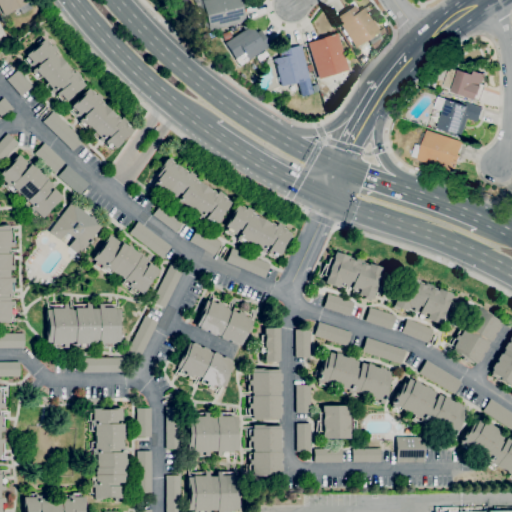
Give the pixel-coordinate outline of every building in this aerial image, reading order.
[(3,15),(0,9),(0,0),(28,0),(29,1),(3,15)] [(208,30),(201,0),(240,0),(246,24),(239,26),(238,23),(208,30)] [(355,47),(337,20),(337,21),(335,18),(354,5),(358,11),(363,7),(379,31),(378,32),(381,37),(371,44),(367,39),(355,47)] [(240,65),(236,58),(235,58),(224,42),(250,25),(255,33),(260,29),(271,46),(265,49),(265,48),(240,65)] [(224,40),(221,34),(229,31),(232,37),(224,40)] [(204,41),(201,35),(207,32),(210,39),(204,41)] [(318,79),(307,42),(337,32),(348,69),(318,79)] [(61,101),(56,95),(55,93),(60,89),(58,86),(51,93),(49,90),(48,91),(43,86),(47,83),(41,77),(40,77),(39,76),(37,78),(32,72),(31,70),(38,64),(35,60),(30,65),(29,64),(29,65),(24,59),(26,57),(25,55),(32,49),(33,50),(37,46),(36,45),(43,38),(46,42),(48,41),(51,45),(52,44),(56,49),(54,50),(58,54),(57,55),(69,68),(68,69),(70,68),(73,72),(75,70),(79,75),(78,76),(82,80),(81,81),(84,85),(77,91),(76,90),(71,94),(72,95),(65,101),(64,99),(61,101)] [(281,86),(274,58),(279,57),(278,50),(300,44),(301,47),(300,48),(308,79),(281,86)] [(480,101),(475,100),(451,92),(452,89),(443,86),(449,68),(458,71),(459,70),(473,75),(475,72),(483,75),(483,74),(485,74),(482,84),(485,86),(480,101)] [(20,96),(5,79),(16,69),(31,86),(20,96)] [(111,149),(104,143),(109,137),(107,135),(99,142),(92,135),(94,132),(87,126),(85,128),(77,121),(85,114),(82,111),(77,117),(70,110),(72,107),(70,106),(76,99),(78,100),(82,96),(81,94),(87,88),(91,91),(92,90),(95,93),(96,92),(101,97),(99,99),(103,103),(115,115),(114,115),(115,116),(116,115),(120,118),(121,117),(126,121),(125,122),(129,126),(128,127),(131,130),(124,137),(120,140),(121,141),(115,148),(113,147),(111,149)] [(1,118),(0,116),(0,99),(2,97),(12,108),(1,118)] [(462,137),(438,129),(443,113),(435,110),(439,98),(447,101),(448,100),(465,106),(466,103),(483,109),(478,123),(467,119),(462,137)] [(72,151),(41,121),(51,111),(82,140),(72,151)] [(454,173),(417,160),(417,159),(411,157),(415,144),(418,145),(422,133),(426,134),(427,130),(463,143),(458,156),(459,156),(454,173)] [(0,161),(0,140),(7,133),(17,142),(0,161)] [(54,173),(33,153),(43,143),(64,162),(54,173)] [(36,218),(29,211),(30,210),(23,203),(26,201),(23,198),(23,197),(18,192),(17,193),(14,190),(12,192),(6,187),(5,188),(0,183),(0,179),(1,179),(0,178),(0,172),(5,167),(6,168),(11,162),(10,161),(17,154),(26,163),(23,166),(25,168),(29,164),(34,168),(35,167),(39,171),(38,171),(43,176),(44,176),(47,179),(46,180),(51,185),(47,189),(49,192),(52,188),(61,197),(54,204),(54,203),(48,209),(49,210),(41,218),(39,215),(36,218)] [(212,224),(206,220),(206,219),(205,218),(209,213),(206,210),(200,218),(198,217),(197,218),(192,214),(194,210),(190,208),(191,207),(187,204),(186,206),(185,205),(183,208),(176,203),(177,202),(175,201),(181,194),(178,192),(174,198),(172,196),(172,197),(165,193),(166,192),(162,189),(160,192),(154,188),(154,187),(152,185),(157,177),(155,176),(159,171),(157,170),(165,159),(166,160),(168,156),(171,159),(169,161),(174,164),(182,169),(182,170),(183,171),(184,170),(188,172),(188,171),(194,175),(193,177),(197,179),(197,180),(211,190),(210,190),(211,191),(212,189),(216,192),(217,190),(223,194),(223,195),(227,198),(226,199),(230,202),(224,210),(223,209),(220,213),(222,214),(216,223),(214,221),(212,224)] [(78,195),(57,176),(66,165),(88,184),(78,195)] [(79,255),(68,246),(74,239),(65,232),(59,240),(48,231),(71,200),(83,209),(82,210),(90,216),(91,215),(103,224),(79,255)] [(175,232),(152,215),(160,203),(183,220),(175,232)] [(275,256),(267,253),(268,252),(267,252),(270,246),(267,244),(262,252),(260,251),(259,252),(253,248),(254,245),(254,244),(247,240),(247,241),(246,241),(244,244),(237,240),(237,239),(236,239),(240,230),(237,228),(234,234),(232,234),(225,230),(226,227),(224,226),(229,218),(230,218),(233,214),(231,213),(236,204),(240,207),(241,206),(245,208),(245,207),(251,210),(251,212),(255,214),(254,215),(270,223),(270,224),(271,222),(275,225),(276,223),(283,226),(282,227),(286,229),(286,230),(290,233),(289,235),(292,236),(289,241),(286,239),(285,241),(284,241),(282,245),(283,246),(282,248),(284,249),(281,254),(279,253),(279,255),(276,253),(275,256)] [(162,258),(128,233),(137,221),(170,246),(162,258)] [(0,322),(0,225),(8,225),(8,230),(9,230),(9,232),(12,232),(12,242),(12,246),(9,246),(9,250),(7,250),(7,253),(9,253),(9,256),(12,256),(13,269),(9,269),(9,277),(13,277),(13,282),(13,291),(9,291),(9,293),(7,293),(7,297),(8,297),(8,301),(13,301),(13,305),(13,314),(9,314),(10,316),(9,316),(9,322),(0,322)] [(214,255),(189,241),(196,228),(221,242),(214,255)] [(135,294),(129,289),(129,288),(122,282),(123,280),(120,277),(121,277),(114,272),(114,273),(110,271),(108,273),(100,267),(99,269),(93,264),(95,261),(91,258),(97,250),(98,251),(103,244),(102,243),(108,235),(118,242),(115,245),(118,248),(122,242),(127,246),(128,245),(132,248),(131,249),(137,253),(138,252),(141,255),(141,256),(146,259),(142,264),(145,267),(148,263),(158,270),(152,278),(151,277),(146,284),(148,285),(142,293),(140,292),(139,292),(137,291),(135,294)] [(264,277),(225,261),(231,248),(270,264),(264,277)] [(371,299),(357,294),(359,289),(354,287),(353,290),(350,289),(352,282),(349,281),(347,288),(343,286),(344,284),(339,282),(337,287),(323,282),(326,276),(323,275),(326,267),(323,266),(324,263),(326,264),(329,257),(331,258),(334,251),(348,256),(347,259),(353,261),(354,257),(362,260),(361,263),(366,265),(367,263),(382,268),(380,273),(379,273),(379,274),(382,276),(380,283),(382,284),(381,287),(379,286),(376,293),(374,292),(371,299)] [(164,308),(151,301),(169,264),(182,270),(164,308)] [(439,324),(425,319),(427,314),(423,313),(422,314),(418,313),(421,306),(417,305),(415,312),(408,309),(407,312),(392,306),(395,299),(402,281),(402,280),(404,275),(418,281),(418,283),(423,285),(424,282),(432,285),(431,288),(436,290),(437,288),(451,294),(449,299),(448,299),(448,300),(451,302),(448,309),(451,310),(450,313),(447,311),(444,319),(442,318),(439,324)] [(349,316),(322,307),(327,293),(353,302),(349,316)] [(239,346),(236,344),(235,345),(229,342),(229,341),(227,340),(226,341),(219,338),(220,336),(215,334),(214,336),(207,332),(208,331),(205,330),(204,331),(198,328),(199,327),(195,325),(200,314),(199,314),(205,300),(209,301),(210,301),(212,298),(217,300),(217,301),(223,304),(223,303),(228,305),(227,308),(227,309),(227,310),(230,311),(230,310),(232,311),(233,308),(238,310),(238,311),(244,313),(249,315),(248,318),(249,319),(248,320),(252,321),(245,335),(244,335),(239,346)] [(98,347),(98,342),(90,342),(90,347),(77,347),(77,343),(74,343),(74,341),(71,341),(71,342),(67,342),(67,347),(53,347),(53,344),(51,344),(51,342),(46,342),(45,331),(47,331),(47,321),(45,321),(45,309),(51,309),(51,308),(53,308),(52,305),(62,304),(66,304),(66,309),(70,309),(70,310),(74,310),(74,308),(76,308),(76,304),(85,304),(89,304),(89,308),(98,308),(98,303),(102,303),(102,304),(110,304),(110,307),(113,307),(113,308),(119,308),(119,311),(121,311),(121,317),(119,317),(119,319),(117,319),(118,330),(119,330),(119,333),(122,333),(123,339),(119,339),(119,341),(114,342),(114,343),(111,343),(111,346),(98,347)] [(474,364),(450,350),(452,346),(449,344),(453,338),(455,334),(458,329),(461,330),(462,329),(463,330),(465,327),(464,326),(461,324),(464,318),(465,319),(467,315),(467,314),(470,308),(473,310),(474,309),(475,310),(477,306),(490,315),(490,316),(500,322),(498,325),(499,326),(496,332),(494,331),(492,334),(493,335),(490,341),(488,340),(485,345),(487,346),(483,352),(482,351),(480,354),(481,355),(478,360),(477,360),(474,364)] [(391,329),(364,320),(369,307),(395,316),(391,329)] [(138,359),(125,352),(144,315),(157,322),(138,359)] [(427,343),(401,332),(406,319),(432,329),(427,343)] [(346,346),(313,335),(317,322),(350,332),(346,346)] [(279,360),(264,361),(263,353),(260,353),(260,335),(263,335),(263,328),(278,328),(279,360)] [(309,357),(295,357),(294,329),(309,329),(309,357)] [(23,348),(0,348),(0,333),(23,333),(23,348)] [(511,388),(499,380),(500,379),(489,372),(491,369),(490,368),(493,362),(495,363),(496,360),(495,359),(499,353),(500,354),(503,349),(502,348),(505,342),(507,343),(509,340),(507,339),(511,333),(511,334),(511,388)] [(400,364),(361,351),(366,337),(404,350),(400,364)] [(215,389),(199,382),(201,379),(200,378),(200,377),(197,376),(197,377),(196,376),(194,380),(178,372),(179,368),(175,366),(182,352),(183,353),(188,342),(191,344),(192,342),(198,345),(198,346),(201,348),(201,347),(208,349),(207,351),(213,353),(213,352),(220,355),(219,356),(222,357),(223,356),(229,359),(228,360),(232,362),(230,366),(232,366),(230,372),(228,371),(227,373),(228,373),(221,387),(219,386),(218,387),(217,386),(215,389)] [(381,403),(378,402),(378,403),(371,401),(372,398),(368,397),(369,395),(362,393),(362,394),(358,393),(357,396),(346,392),(347,390),(326,383),(325,385),(315,382),(316,377),(313,376),(315,369),(319,371),(320,367),(321,368),(324,358),(325,359),(328,352),(334,354),(334,352),(340,354),(340,355),(346,357),(346,356),(351,358),(351,359),(357,361),(355,367),(358,368),(360,362),(365,364),(366,363),(372,365),(372,366),(377,368),(378,367),(383,368),(383,370),(389,372),(387,378),(388,379),(385,388),(386,388),(381,403)] [(83,372),(82,358),(124,357),(125,371),(83,372)] [(453,394),(418,372),(425,360),(460,381),(453,394)] [(19,376),(0,376),(0,362),(19,362),(19,376)] [(252,420),(252,416),(251,416),(250,415),(247,415),(247,408),(248,408),(248,403),(247,403),(247,397),(250,397),(250,396),(251,396),(251,392),(250,392),(250,391),(247,391),(247,385),(248,385),(248,380),(247,380),(247,374),(250,374),(250,372),(251,372),(251,368),(264,368),(264,369),(278,369),(279,374),(280,374),(281,391),(279,391),(279,396),(281,396),(281,414),(279,414),(279,417),(268,418),(268,419),(252,420)] [(452,439),(447,436),(449,434),(424,420),(423,423),(418,420),(417,421),(412,418),(414,415),(410,413),(410,412),(405,409),(404,410),(400,408),(398,411),(392,408),(393,407),(390,405),(391,403),(390,403),(396,392),(397,393),(402,383),(404,383),(407,378),(412,381),(413,380),(418,383),(418,384),(423,387),(424,385),(430,388),(429,390),(434,392),(430,398),(434,400),(437,394),(442,397),(443,395),(448,398),(447,399),(453,402),(454,401),(459,404),(458,405),(464,408),(461,413),(463,414),(458,423),(460,424),(452,439)] [(309,413),(295,413),(295,385),(309,385),(309,413)] [(511,430),(481,411),(489,399),(511,413),(511,430)] [(348,438),(321,438),(321,431),(322,431),(318,431),(318,423),(315,423),(315,421),(318,421),(318,413),(321,413),(321,406),(348,405),(348,412),(347,412),(351,412),(351,421),(354,421),(354,423),(351,423),(351,431),(348,431),(348,438)] [(180,448),(165,448),(165,407),(180,407),(180,448)] [(112,498),(112,497),(103,497),(103,498),(93,498),(93,493),(89,493),(89,484),(91,484),(91,475),(94,475),(94,471),(95,471),(95,467),(96,467),(96,464),(96,459),(92,459),(92,449),(91,449),(90,442),(94,442),(94,436),(94,431),(91,431),(91,420),(89,420),(89,413),(92,413),(92,408),(102,408),(102,410),(112,410),(112,408),(121,408),(122,420),(117,420),(117,423),(123,423),(123,430),(124,430),(124,435),(123,435),(123,438),(122,438),(122,443),(123,443),(123,449),(118,449),(118,452),(125,452),(125,459),(126,459),(126,464),(125,464),(125,467),(124,467),(124,474),(123,474),(123,482),(117,482),(117,486),(121,486),(122,497),(112,498)] [(136,436),(136,408),(150,408),(150,436),(136,436)] [(220,455),(215,455),(215,450),(207,450),(207,455),(191,455),(191,452),(186,452),(186,439),(188,439),(187,429),(186,429),(186,417),(191,417),(191,416),(194,416),(194,412),(207,412),(207,417),(215,417),(215,412),(220,412),(220,416),(231,416),(231,417),(237,417),(237,429),(235,429),(235,439),(237,439),(237,450),(231,450),(231,452),(229,452),(229,455),(220,455)] [(511,480),(507,477),(509,475),(505,472),(505,471),(500,467),(499,469),(495,467),(494,469),(488,464),(486,462),(485,462),(479,458),(480,456),(462,443),(461,446),(458,444),(460,442),(459,442),(473,421),(475,422),(478,418),(483,421),(484,420),(499,431),(498,431),(503,435),(499,440),(502,442),(506,436),(511,440),(511,439),(511,480)] [(310,451),(295,451),(295,423),(309,423),(310,451)] [(252,476),(252,471),(251,472),(251,471),(248,471),(248,464),(248,460),(247,453),(251,453),(251,452),(252,452),(252,449),(251,449),(251,448),(247,448),(247,430),(250,430),(250,428),(252,428),(252,424),(267,424),(267,426),(279,426),(279,428),(279,429),(281,429),(281,447),(279,447),(279,453),(281,453),(281,460),(280,460),(280,463),(281,463),(281,470),(280,470),(280,476),(252,476)] [(423,462),(395,462),(395,437),(423,437),(423,462)] [(341,462),(313,462),(313,448),(341,448),(341,462)] [(379,461),(351,462),(351,449),(379,448),(379,461)] [(137,493),(136,451),(150,450),(151,492),(137,493)] [(208,511),(195,511),(192,511),(192,510),(187,510),(186,499),(188,499),(188,488),(186,488),(186,477),(192,477),(192,475),(194,475),(194,472),(203,472),(203,471),(208,471),(208,476),(216,476),(216,471),(220,471),(220,472),(230,472),(230,475),(231,475),(231,476),(235,476),(235,498),(237,498),(237,509),(232,509),(232,511),(229,511),(216,511),(216,510),(208,510),(208,511)] [(180,511),(165,511),(165,475),(180,475),(180,511)] [(24,511),(24,507),(23,507),(23,497),(27,497),(27,493),(37,493),(37,495),(45,495),(45,498),(49,498),(49,499),(57,499),(57,498),(61,498),(61,495),(66,495),(66,496),(70,496),(70,494),(72,494),(72,493),(79,493),(79,497),(84,496),(84,507),(83,507),(83,511),(24,511)]
